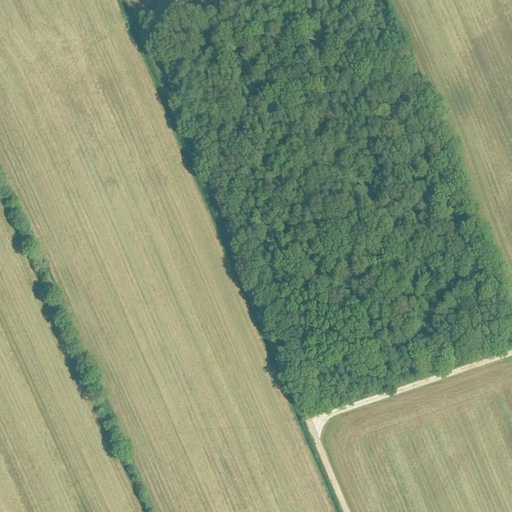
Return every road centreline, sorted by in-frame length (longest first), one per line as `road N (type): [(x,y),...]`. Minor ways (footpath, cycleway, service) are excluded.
road 1 (track): [(346,511),(136,29)]
road 2 (track): [(310,428),(511,352)]
